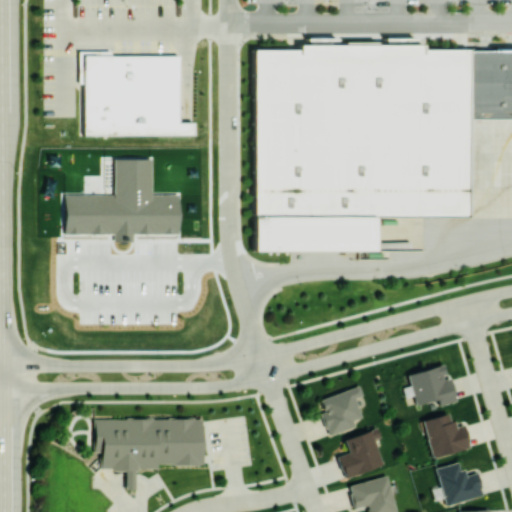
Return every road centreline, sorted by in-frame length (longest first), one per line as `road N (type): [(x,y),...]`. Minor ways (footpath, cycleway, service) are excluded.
road 1 (tertiary): [(511,289),(243,359),(0,364)]
road 2 (secondary): [(4,511),(1,0)]
road 3 (tertiary): [(4,388),(207,386),(268,375)]
road 4 (tertiary): [(268,375),(511,311)]
road 5 (residential): [(228,147),(229,255),(254,335)]
road 6 (residential): [(465,300),(511,459)]
road 7 (residential): [(228,0),(228,147)]
